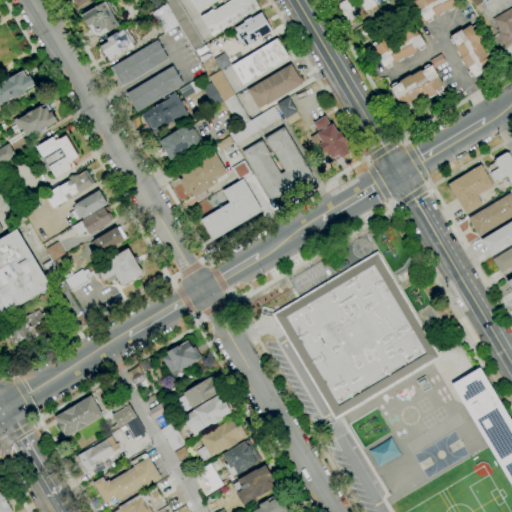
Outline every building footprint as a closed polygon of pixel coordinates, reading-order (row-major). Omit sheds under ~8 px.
[(139,8),(133,0),(141,0),(144,5),(139,8)] [(161,0),(164,4),(151,12),(143,0),(161,0)] [(166,4),(163,0),(177,0),(204,44),(193,50),(178,25),(166,4)] [(212,36),(200,17),(213,9),(213,11),(231,0),(219,0),(198,13),(190,0),(254,0),(259,8),(212,36)] [(348,23),(337,5),(345,0),(350,0),(359,16),(348,23)] [(365,13),(357,0),(372,0),(376,6),(365,13)] [(424,22),(412,2),(415,1),(414,0),(453,0),(457,6),(446,12),(445,11),(436,17),(435,16),(424,22)] [(94,28),(91,25),(87,27),(80,16),(104,1),(105,3),(108,1),(116,14),(113,15),(119,26),(108,33),(105,28),(101,30),(101,32),(98,34),(95,33),(93,30),(94,28)] [(178,25),(164,33),(152,13),(166,4),(178,25)] [(511,42),(505,47),(495,30),(498,29),(492,19),(511,7),(511,42)] [(245,48),(242,42),(240,43),(235,36),(237,35),(234,29),(244,23),(243,21),(250,17),(251,18),(260,13),(271,30),(254,41),(254,42),(245,48)] [(383,69),(372,48),(413,24),(425,45),(415,51),(415,52),(395,63),(394,62),(383,69)] [(473,78),(467,68),(466,69),(460,58),(461,57),(455,47),(456,47),(450,37),(461,30),(470,25),(471,27),(475,25),(478,31),(475,33),(475,34),(478,33),(478,34),(480,33),(483,39),(478,42),(483,50),(485,49),(488,54),(487,55),(488,57),(491,55),(496,63),(484,71),(484,72),(473,78)] [(108,61),(106,56),(104,56),(99,47),(108,42),(106,39),(116,33),(117,33),(123,29),(130,40),(132,39),(135,43),(132,45),(134,47),(126,52),(126,51),(116,57),(116,56),(108,61)] [(242,85),(231,66),(277,38),(289,58),(242,85)] [(121,87),(110,68),(157,40),(168,59),(121,87)] [(219,70),(213,59),(223,53),(230,63),(219,70)] [(406,110),(404,107),(403,107),(402,106),(401,107),(396,99),(390,88),(392,87),(391,86),(395,83),(396,85),(400,82),(399,81),(403,79),(403,78),(407,76),(409,75),(410,76),(412,75),(412,74),(416,72),(417,72),(420,70),(421,71),(424,69),(423,67),(428,65),(429,67),(431,65),(429,61),(440,54),(445,62),(433,69),(435,71),(436,71),(439,75),(438,76),(443,85),(440,87),(442,90),(437,93),(435,90),(434,91),(435,93),(428,97),(426,94),(409,104),(411,107),(406,110)] [(257,108),(247,90),(290,64),(302,84),(266,105),(265,103),(257,108)] [(137,112),(126,94),(172,66),(183,85),(137,112)] [(211,82),(208,77),(219,70),(250,121),(239,128),(223,102),(211,82)] [(0,105),(0,84),(23,71),(27,77),(30,75),(35,84),(23,92),(25,94),(14,100),(13,98),(0,105)] [(183,99),(178,90),(195,80),(201,90),(194,94),(194,93),(183,99)] [(223,102),(213,108),(201,88),(211,82),(223,102)] [(183,100),(186,105),(183,106),(188,115),(176,122),(175,119),(163,126),(162,125),(153,130),(149,124),(146,125),(141,115),(169,98),(168,96),(175,92),(181,102),(183,100)] [(289,125),(276,104),(288,97),(301,118),(289,125)] [(39,135),(38,133),(35,135),(33,132),(26,137),(21,128),(18,130),(12,121),(18,117),(19,119),(47,102),(52,109),(48,111),(49,113),(51,112),(57,122),(45,129),(47,131),(39,135)] [(250,121),(275,106),(276,108),(274,109),(280,118),(236,144),(229,133),(239,128),(250,121)] [(331,160),(329,156),(327,157),(325,154),(319,144),(315,147),(309,138),(318,132),(312,123),(324,116),(330,125),(332,124),(338,133),(339,132),(345,142),(344,143),(349,152),(339,158),(338,156),(331,160)] [(170,160),(158,141),(184,126),(188,131),(193,127),(201,140),(195,144),(196,145),(193,146),(194,148),(184,154),(182,153),(170,160)] [(241,152),(261,140),(270,155),(269,156),(280,174),(284,171),(273,153),(272,154),(263,139),(283,127),(313,176),(271,201),(241,152)] [(55,178),(51,172),(46,175),(41,166),(44,164),(35,148),(51,138),(54,142),(58,139),(58,141),(66,136),(79,158),(72,162),(71,163),(74,167),(55,178)] [(221,151),(217,143),(229,136),(233,144),(221,151)] [(0,165),(0,148),(9,144),(16,156),(0,165)] [(198,203),(194,197),(191,192),(186,195),(178,181),(182,178),(180,174),(215,152),(227,173),(216,179),(218,182),(212,186),(205,190),(209,196),(198,203)] [(508,154),(509,154),(511,159),(511,184),(507,176),(495,182),(488,170),(487,169),(487,168),(488,167),(488,166),(489,166),(495,162),(493,160),(505,153),(506,153),(507,153),(508,153),(508,154)] [(250,173),(238,181),(231,168),(243,161),(250,173)] [(465,215),(447,184),(480,165),(493,186),(477,196),(482,205),(465,215)] [(53,208),(45,195),(58,187),(68,181),(66,179),(73,175),(74,176),(76,175),(77,176),(85,170),(94,184),(67,201),(66,200),(53,208)] [(14,223),(0,199),(0,172),(25,216),(14,223)] [(213,240),(200,220),(229,203),(222,191),(242,179),(262,211),(213,240)] [(75,221),(74,218),(71,219),(68,214),(73,211),(72,208),(75,207),(74,205),(98,190),(101,194),(102,194),(105,200),(104,200),(107,205),(82,220),(81,218),(78,219),(75,221)] [(511,215),(478,237),(467,219),(509,193),(511,197),(511,215)] [(77,236),(72,227),(106,207),(114,220),(103,227),(102,229),(99,231),(96,231),(89,235),(86,231),(77,236)] [(511,243),(490,257),(480,240),(511,220),(511,243)] [(103,254),(101,249),(95,253),(90,243),(115,228),(116,229),(119,227),(126,237),(122,239),(123,242),(103,254)] [(0,317),(0,239),(17,229),(51,287),(0,317)] [(53,261),(46,249),(57,242),(64,254),(53,261)] [(511,266),(500,273),(492,259),(511,247),(511,266)] [(122,288),(116,278),(108,284),(106,280),(104,281),(96,269),(109,262),(108,261),(128,249),(143,275),(122,288)] [(334,420),(272,315),(299,299),(338,275),(350,268),(377,252),(439,357),(334,420)] [(50,280),(41,266),(51,260),(60,275),(50,280)] [(70,290),(64,280),(82,269),(87,279),(70,290)] [(71,320),(58,298),(42,308),(37,300),(63,283),(82,313),(71,320)] [(17,349),(16,347),(13,346),(11,342),(12,339),(7,333),(9,331),(4,322),(29,307),(33,313),(34,312),(34,313),(38,311),(40,314),(41,313),(42,314),(44,312),(48,319),(46,320),(46,322),(39,327),(43,334),(17,349)] [(172,377),(161,358),(167,355),(166,352),(176,346),(177,347),(188,341),(192,348),(195,347),(201,358),(180,370),(181,372),(172,377)] [(144,371),(140,365),(147,361),(150,367),(144,371)] [(133,386),(126,373),(138,366),(146,379),(133,386)] [(511,486),(488,446),(463,405),(452,386),(480,370),(511,423),(511,486)] [(181,414),(174,401),(183,396),(182,394),(211,376),(220,391),(181,414)] [(193,435),(188,428),(187,428),(181,418),(224,392),(229,401),(225,404),(231,412),(221,418),(222,420),(211,426),(210,425),(193,435)] [(114,411),(108,401),(122,394),(127,404),(114,411)] [(65,438),(53,418),(90,396),(102,416),(65,438)] [(166,412),(161,403),(168,398),(174,407),(166,412)] [(118,428),(110,415),(129,404),(137,417),(118,428)] [(154,420),(149,410),(159,404),(165,413),(154,420)] [(127,432),(129,431),(125,424),(137,418),(145,433),(134,439),(132,440),(127,432)] [(202,462),(196,451),(202,447),(197,438),(224,422),(225,424),(231,420),(235,427),(239,425),(247,437),(225,450),(224,449),(202,462)] [(173,451),(160,430),(172,423),(185,444),(173,451)] [(85,474),(75,457),(92,446),(92,448),(105,440),(104,440),(111,436),(116,444),(117,443),(120,447),(114,451),(115,453),(93,467),(94,468),(85,474)] [(231,477),(225,466),(227,464),(222,455),(248,440),(260,461),(237,474),(237,473),(231,477)] [(369,452),(378,468),(399,455),(389,440),(369,452)] [(179,462),(173,453),(183,447),(189,456),(179,462)] [(108,509),(105,504),(105,505),(91,483),(102,477),(105,482),(108,479),(110,482),(133,467),(130,463),(145,453),(161,479),(146,488),(144,486),(120,501),(120,502),(108,509)] [(205,496),(192,474),(210,463),(223,485),(205,496)] [(95,475),(92,471),(103,464),(105,469),(95,475)] [(243,505),(236,493),(242,490),(237,481),(257,469),(258,470),(265,466),(274,481),(271,483),(274,488),(259,497),(258,496),(243,505)] [(113,511),(118,509),(118,508),(146,491),(150,498),(147,501),(149,505),(148,506),(151,511),(113,511)] [(0,511),(0,492),(12,511),(0,511)] [(252,511),(260,507),(258,505),(267,500),(268,502),(280,495),(290,510),(287,511),(252,511)]
